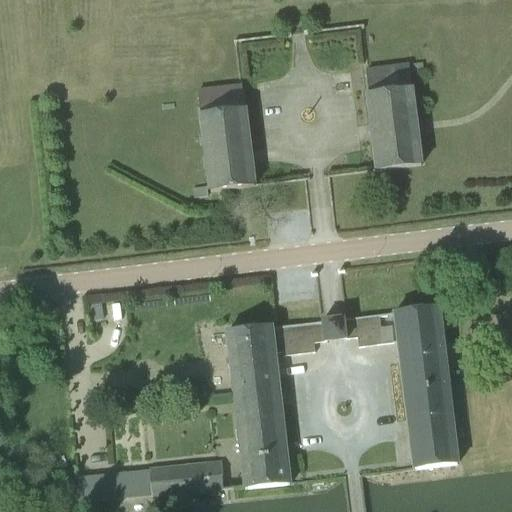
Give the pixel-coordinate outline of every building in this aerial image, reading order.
[(367,96),(377,173),(421,168),(411,90),(412,90),(409,64),(364,69),(367,96)] [(255,189),(255,186),(245,110),(241,77),(213,80),(214,89),(197,91),(205,156),(199,157),(200,171),(208,170),(211,194),(255,189)] [(413,472),(457,467),(439,308),(395,313),(413,472)] [(341,318),(344,343),(348,342),(358,341),(359,351),(382,348),(379,317),(345,320),(345,318),(342,318),(341,318)] [(321,323),(279,328),(282,350),(323,346),(321,323)] [(245,492),(290,487),(271,327),(227,332),(245,492)] [(152,501),(222,493),(220,479),(223,478),(221,463),(148,470),(149,472),(77,480),(80,505),(103,503),(101,487),(150,482),(152,501)]
